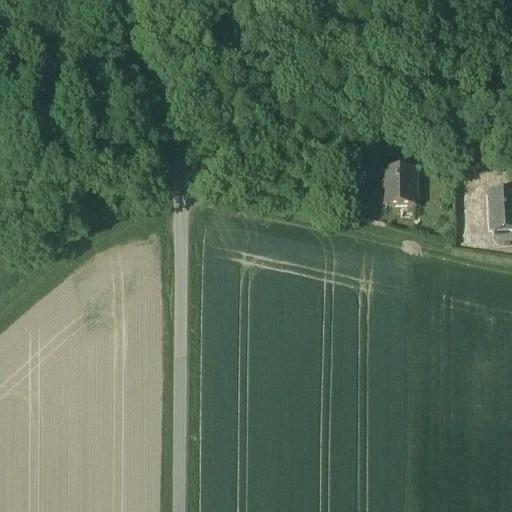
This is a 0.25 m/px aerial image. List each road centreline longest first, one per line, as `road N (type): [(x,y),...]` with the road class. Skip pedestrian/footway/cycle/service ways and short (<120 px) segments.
road 1 (unclassified): [(134,0),(177,162),(177,511)]
road 2 (track): [(177,162),(399,149),(511,153)]
